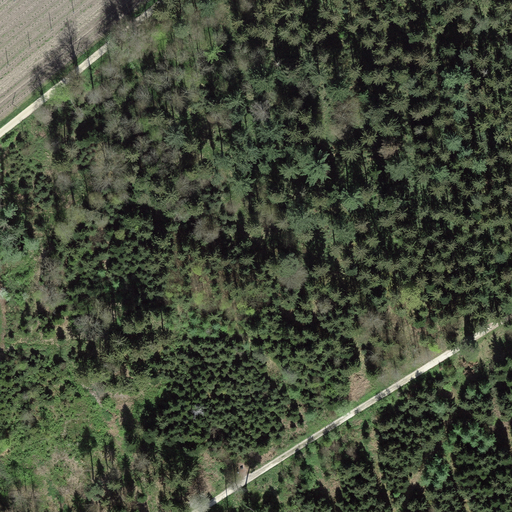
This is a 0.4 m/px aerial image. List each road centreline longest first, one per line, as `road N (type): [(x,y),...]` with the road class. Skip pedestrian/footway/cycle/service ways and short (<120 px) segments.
road 1 (track): [(194,511),(511,313)]
road 2 (track): [(0,134),(166,0)]
